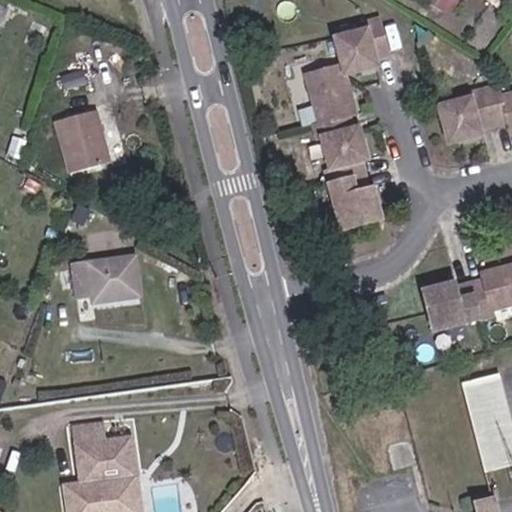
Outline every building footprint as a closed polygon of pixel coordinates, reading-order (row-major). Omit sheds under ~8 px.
[(386,55),(376,19),(361,23),(363,31),(331,39),(338,65),(301,76),(314,122),(308,124),(312,139),(317,137),(325,167),(320,168),(338,230),(366,222),(379,218),(371,187),(363,188),(356,161),(364,160),(354,126),(347,129),(344,116),(351,114),(341,76),(374,66),(373,59),(386,55)] [(467,98),(436,107),(446,143),(479,135),(477,128),(503,121),(506,133),(511,131),(511,92),(498,97),(495,84),(466,93),(467,98)] [(94,112),(55,123),(68,173),(109,162),(94,112)] [(134,257),(73,265),(75,298),(91,297),(92,303),(139,297),(134,257)] [(454,278),(421,286),(428,308),(433,327),(493,311),(491,305),(511,299),(511,261),(481,269),(483,275),(455,283),(454,278)] [(488,456),(498,454),(511,450),(511,400),(503,363),(467,373),(488,456)] [(135,477),(129,437),(103,441),(100,424),(73,428),(81,485),(135,477)] [(505,477),(498,454),(488,456),(494,480),(505,477)] [(143,511),(139,481),(66,491),(69,511),(143,511)]
